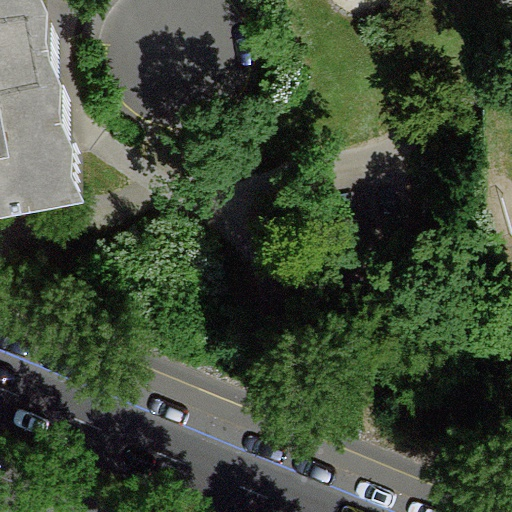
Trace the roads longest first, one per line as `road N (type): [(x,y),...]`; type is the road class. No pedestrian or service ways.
road 1 (primary): [(301,511),(0,387)]
road 2 (track): [(180,55),(177,153),(157,184),(107,213),(0,221)]
